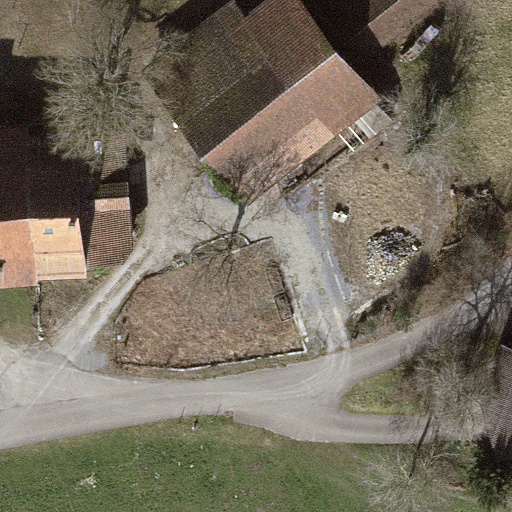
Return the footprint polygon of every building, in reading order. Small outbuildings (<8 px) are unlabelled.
[(253,0),(235,15),(223,0),(133,69),(239,207),(378,101),(355,71),(444,3),(441,0),(305,0),(303,2),(300,0),(253,0)] [(511,52),(463,109),(485,128),(511,97),(511,52)] [(0,278),(29,277),(19,133),(18,123),(0,124),(0,278)] [(64,129),(19,133),(29,277),(75,274),(74,259),(128,256),(119,135),(65,139),(64,129)] [(511,344),(496,339),(461,436),(511,454),(511,344)]
